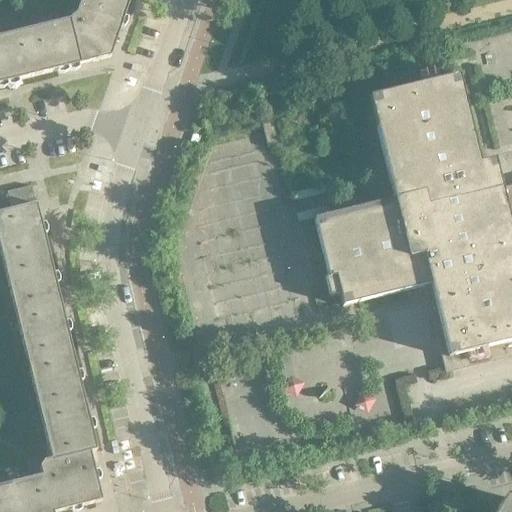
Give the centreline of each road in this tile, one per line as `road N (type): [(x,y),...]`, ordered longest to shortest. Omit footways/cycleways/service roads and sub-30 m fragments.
road 1 (unclassified): [(162,511),(103,260),(133,131)]
road 2 (unclassified): [(278,511),(511,453)]
road 3 (unclassified): [(133,131),(178,0)]
road 4 (unclassified): [(0,141),(99,123),(133,131)]
